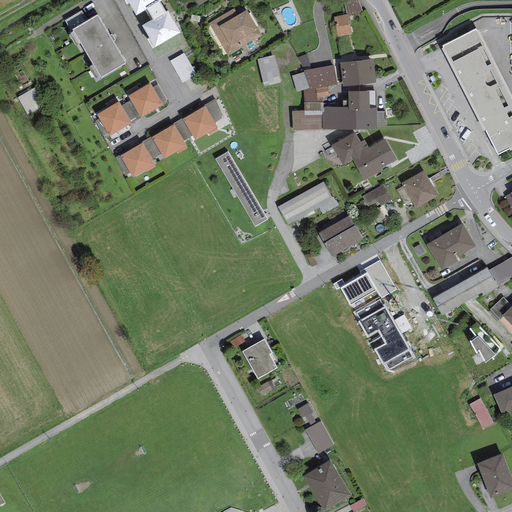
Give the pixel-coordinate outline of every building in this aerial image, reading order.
[(161,0),(160,0),(123,0),(127,5),(129,3),(136,16),(147,9),(153,19),(142,26),(149,38),(146,40),(152,49),(180,33),(167,11),(166,12),(160,1),(161,0)] [(358,0),(349,0),(344,1),(346,14),(348,14),(348,16),(363,12),(358,0)] [(234,8),(208,23),(227,55),(261,35),(246,10),(238,15),(234,8)] [(72,30),(87,21),(81,11),(64,21),(71,33),(73,32),(72,30)] [(346,14),(334,17),(338,37),(352,34),(348,16),(348,14),(346,14)] [(87,21),(72,30),(73,32),(71,33),(69,34),(76,46),(80,43),(92,64),(88,67),(95,78),(100,76),(101,78),(126,63),(113,42),(115,40),(112,35),(109,36),(97,15),(87,21)] [(475,29),(442,46),(443,48),(441,49),(483,131),(485,130),(498,155),(509,149),(510,152),(511,150),(511,95),(479,30),(476,31),(475,29)] [(184,53),(170,61),(182,83),(196,75),(184,53)] [(306,54),(297,57),(303,70),(311,69),(306,54)] [(274,55),(257,59),(264,87),(281,83),(274,55)] [(373,59),(340,63),(343,87),(376,83),(373,59)] [(337,84),(334,65),(311,69),(303,70),(304,72),(309,88),(303,90),(304,102),(322,102),(322,97),(329,95),(327,86),(337,84)] [(303,90),(309,88),(304,72),(292,76),(297,92),(303,90)] [(150,83),(128,96),(131,100),(141,118),(163,105),(153,87),(150,83)] [(158,84),(153,87),(163,105),(168,102),(158,84)] [(19,97),(29,114),(43,106),(33,89),(19,97)] [(376,112),(376,108),(369,108),(369,91),(348,92),(348,107),(324,107),(322,107),(323,130),(377,129),(377,127),(376,112)] [(215,98),(203,105),(204,106),(214,123),(224,118),(215,98)] [(131,100),(121,105),(132,123),(141,118),(131,100)] [(119,101),(97,115),(99,119),(108,133),(110,136),(132,123),(121,105),(119,101)] [(292,131),(323,130),(322,107),(324,107),(323,102),(322,102),(304,102),(304,111),(292,111),(292,131)] [(204,106),(183,119),(192,135),(196,141),(208,134),(209,135),(218,130),(214,123),(204,106)] [(386,111),(376,112),(377,127),(386,127),(386,111)] [(173,124),(173,125),(183,141),(192,135),(183,119),(182,119),(181,118),(173,123),(173,124)] [(108,133),(99,119),(95,122),(104,136),(108,133)] [(173,125),(151,138),(161,154),(165,159),(177,152),(178,154),(187,148),(183,141),(173,125)] [(343,165),(352,160),(369,150),(368,148),(364,140),(360,142),(354,132),(331,146),(343,165)] [(161,154),(151,138),(151,137),(142,142),(142,143),(142,144),(152,160),(161,154)] [(385,138),(368,148),(369,150),(352,160),(364,182),(383,171),(381,168),(397,159),(385,138)] [(142,144),(120,156),(130,173),(133,178),(145,171),(146,172),(156,167),(152,160),(142,144)] [(228,152),(215,159),(255,227),(267,219),(228,152)] [(126,175),(130,173),(120,156),(119,155),(115,157),(126,175)] [(423,171),(401,183),(416,209),(438,196),(423,171)] [(323,182),(277,206),(288,225),(319,208),(323,214),(339,206),(336,200),(335,200),(333,197),(332,198),(323,182)] [(384,185),(362,196),(367,207),(378,201),(380,206),(392,200),(384,185)] [(349,216),(318,233),(331,256),(362,239),(349,216)] [(462,223),(426,245),(442,271),(461,260),(459,256),(476,247),(462,223)] [(420,244),(413,248),(418,256),(424,252),(420,244)] [(318,264),(312,253),(306,256),(311,267),(318,264)] [(511,256),(488,270),(498,287),(511,278),(511,256)] [(379,261),(360,272),(362,276),(366,273),(376,291),(381,299),(396,290),(379,261)] [(487,268),(433,299),(442,316),(482,293),(483,296),(498,287),(488,270),(487,268)] [(362,276),(340,288),(350,306),(376,291),(366,273),(362,276)] [(502,316),(511,307),(503,297),(490,310),(500,320),(503,317),(502,316)] [(379,300),(356,313),(360,320),(357,322),(367,338),(377,332),(384,344),(374,350),(382,365),(385,363),(389,370),(413,356),(385,307),(384,308),(379,300)] [(511,306),(511,307),(502,316),(503,317),(511,326),(511,306)] [(477,322),(469,329),(476,338),(470,342),(476,354),(479,352),(485,363),(493,357),(493,358),(501,350),(477,322)] [(245,342),(241,335),(229,342),(233,349),(245,342)] [(264,339),(242,352),(258,379),(277,368),(269,355),(272,353),(264,339)] [(277,390),(271,380),(257,388),(262,396),(272,390),(273,392),(277,390)] [(511,386),(493,395),(502,415),(509,412),(511,418),(511,386)] [(480,398),(469,404),(482,429),(493,423),(480,398)] [(308,403),(297,409),(302,418),(305,416),(310,413),(313,412),(308,403)] [(316,423),(310,413),(305,416),(311,426),(316,423)] [(311,426),(304,430),(318,454),(334,445),(320,421),(316,423),(311,426)] [(511,478),(502,454),(477,463),(490,499),(511,490),(511,478)] [(330,460),(303,476),(324,511),(351,495),(330,460)] [(354,511),(367,506),(363,499),(350,505),(353,511),(354,511)]
